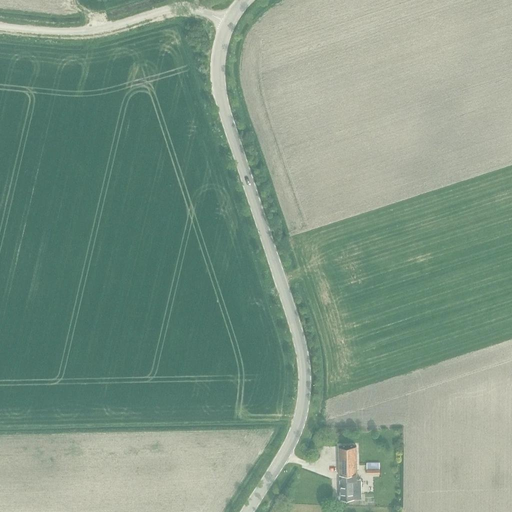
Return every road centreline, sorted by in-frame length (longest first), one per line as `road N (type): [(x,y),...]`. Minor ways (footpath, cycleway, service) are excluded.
road 1 (tertiary): [(249,511),(299,426),(307,385),(221,100),(217,70),(228,24)]
road 2 (unclassified): [(228,24),(176,9),(96,32),(0,26)]
